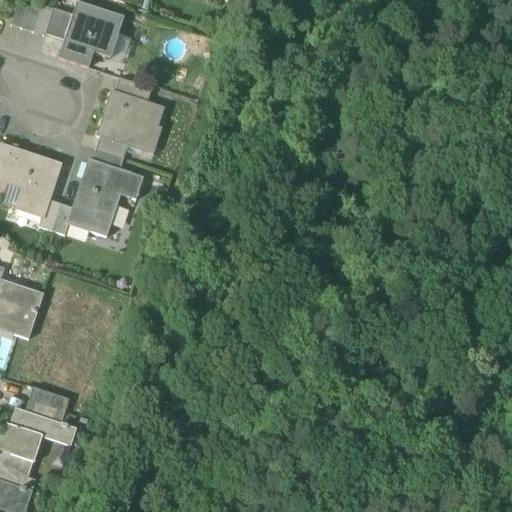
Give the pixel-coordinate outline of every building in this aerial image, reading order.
[(122,21),(76,5),(71,18),(63,44),(57,61),(87,71),(92,56),(109,61),(122,21)] [(27,9),(17,6),(10,28),(20,31),(27,9)] [(52,11),(41,8),(32,35),(43,38),(52,11)] [(39,13),(27,9),(20,31),(32,35),(39,13)] [(71,18),(52,12),(44,38),(63,44),(71,18)] [(150,92),(118,81),(113,95),(145,106),(150,92)] [(113,95),(110,94),(95,140),(97,141),(125,150),(140,155),(148,130),(156,133),(163,111),(145,106),(113,95)] [(125,150),(97,141),(94,151),(122,160),(125,150)] [(62,167),(0,147),(0,192),(3,193),(6,185),(21,190),(15,210),(42,220),(44,220),(50,203),(62,167)] [(122,160),(94,151),(90,163),(118,172),(122,160)] [(90,163),(86,162),(70,209),(65,226),(66,227),(105,239),(118,198),(134,203),(141,180),(118,172),(90,163)] [(60,206),(50,203),(44,220),(42,220),(39,229),(51,233),(60,206)] [(70,209),(60,206),(51,233),(63,237),(66,227),(65,226),(70,209)] [(1,282),(0,281),(0,320),(17,327),(13,337),(28,342),(43,296),(1,282)] [(55,400),(32,392),(28,403),(33,405),(51,411),(55,400)] [(51,411),(33,405),(29,417),(53,424),(57,412),(51,411)] [(29,417),(13,412),(8,428),(5,427),(0,442),(0,459),(2,460),(0,465),(0,470),(21,478),(27,480),(40,441),(58,447),(64,428),(29,417)] [(21,478),(0,470),(0,483),(17,489),(21,478)] [(0,507),(13,511),(16,511),(21,498),(23,499),(25,492),(17,489),(0,483),(0,507)]
